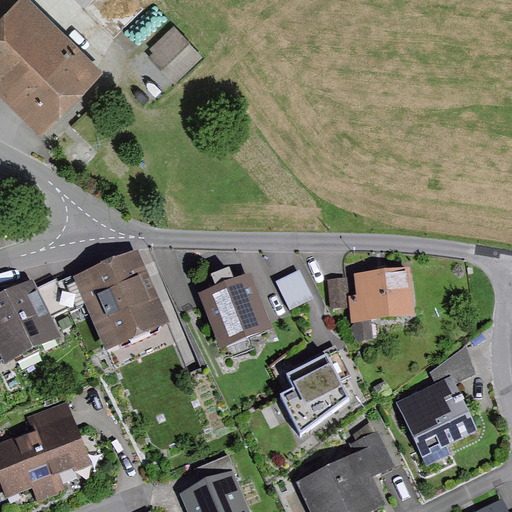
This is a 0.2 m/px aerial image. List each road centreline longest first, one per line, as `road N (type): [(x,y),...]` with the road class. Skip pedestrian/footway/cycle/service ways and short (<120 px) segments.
road 1 (residential): [(511,260),(374,243),(83,241)]
road 2 (residential): [(511,264),(504,348),(511,392)]
road 3 (residential): [(83,241),(60,191),(0,152)]
